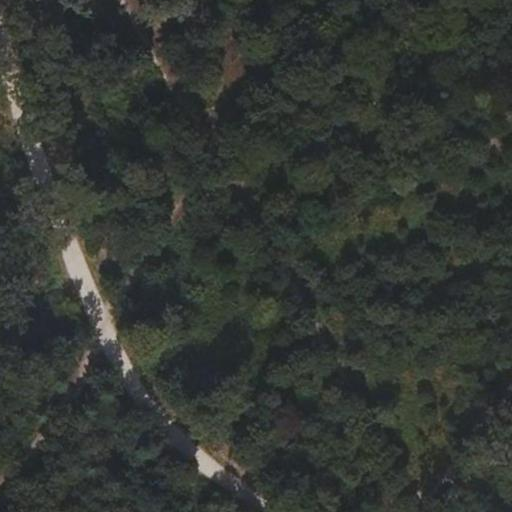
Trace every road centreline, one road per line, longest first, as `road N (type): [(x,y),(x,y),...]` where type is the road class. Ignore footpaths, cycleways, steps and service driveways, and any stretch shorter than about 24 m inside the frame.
road 1 (track): [(428,511),(121,0)]
road 2 (track): [(266,511),(130,392),(24,129),(0,18)]
